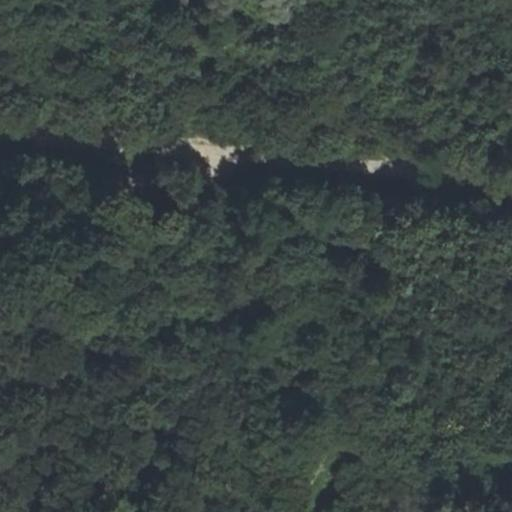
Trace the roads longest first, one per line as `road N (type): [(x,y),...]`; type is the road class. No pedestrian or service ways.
road 1 (track): [(192,0),(247,511)]
road 2 (unknown): [(210,161),(511,192)]
